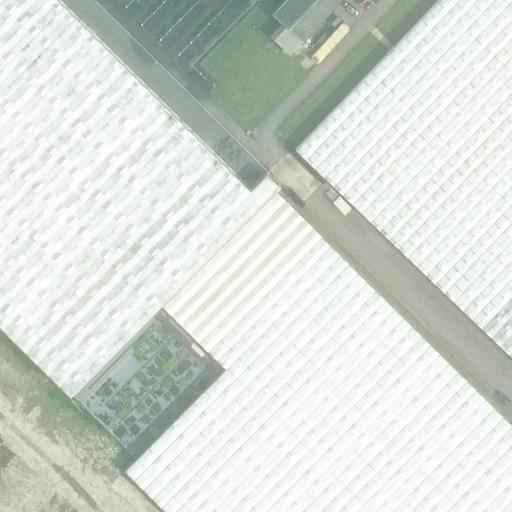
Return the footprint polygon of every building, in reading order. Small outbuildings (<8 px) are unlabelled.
[(0,0),(0,326),(70,396),(160,305),(262,202),(251,190),(56,0),(0,0)] [(303,41),(339,0),(282,0),(270,13),(280,23),(271,34),(291,52),(301,40),(303,41)] [(511,0),(439,0),(293,153),(385,239),(479,328),(511,359),(511,0)] [(160,305),(208,351),(321,236),(277,192),(281,188),(267,174),(251,190),(262,202),(160,305)] [(122,471),(163,511),(511,511),(511,424),(321,236),(208,351),(224,367),(122,471)] [(105,511),(78,487),(54,511),(105,511)]
